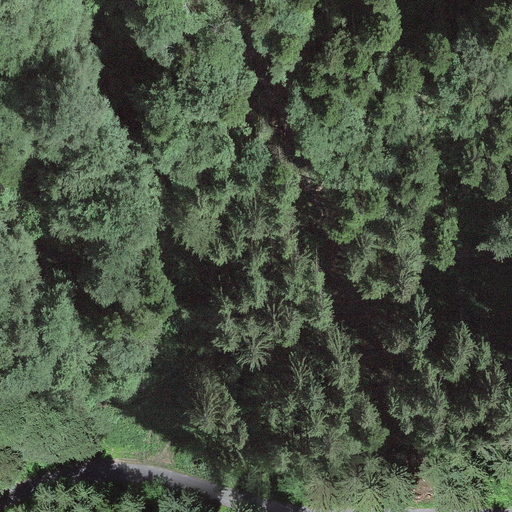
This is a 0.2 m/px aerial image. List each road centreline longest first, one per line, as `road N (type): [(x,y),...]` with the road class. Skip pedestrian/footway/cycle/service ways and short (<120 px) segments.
road 1 (track): [(511,245),(335,296),(222,352),(201,367),(180,403),(171,477)]
road 2 (unclassified): [(307,511),(146,473),(82,474),(0,499)]
